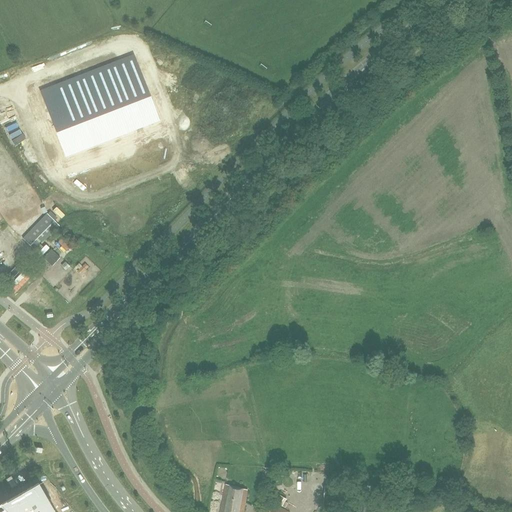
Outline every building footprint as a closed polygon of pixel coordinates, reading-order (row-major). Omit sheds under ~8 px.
[(133,56),(40,91),(66,156),(158,121),(133,56)] [(63,219),(67,216),(59,208),(55,211),(63,219)] [(25,239),(33,247),(57,221),(49,214),(25,239)] [(51,250),(43,258),(52,266),(60,258),(51,250)] [(27,271),(9,288),(16,295),(33,278),(27,271)] [(11,477),(6,480),(12,488),(16,485),(11,477)] [(0,507),(3,510),(0,511),(55,511),(38,483),(0,504),(0,507)] [(243,511),(248,490),(226,484),(220,511),(243,511)] [(326,487),(325,507),(357,509),(357,500),(362,500),(362,494),(358,494),(358,489),(326,487)] [(273,501),(284,507),(288,500),(277,494),(273,501)]
